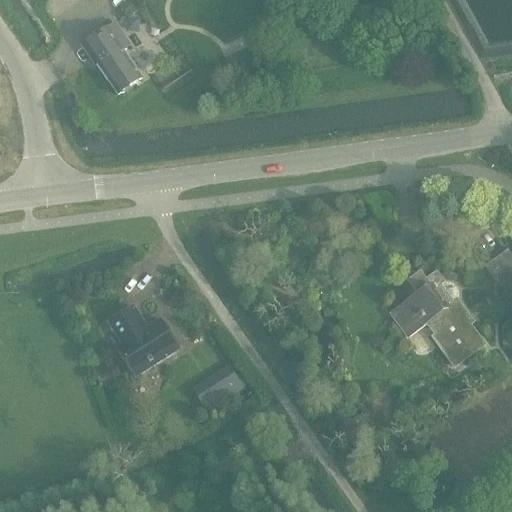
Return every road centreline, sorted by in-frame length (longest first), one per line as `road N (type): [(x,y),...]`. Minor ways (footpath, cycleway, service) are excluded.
road 1 (tertiary): [(41,196),(511,130)]
road 2 (unclassified): [(41,196),(22,74),(0,42)]
